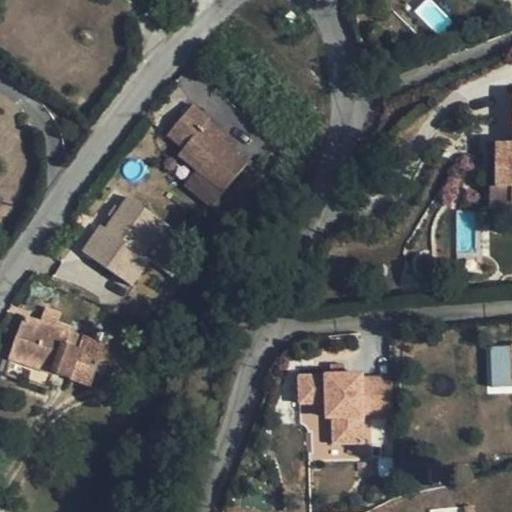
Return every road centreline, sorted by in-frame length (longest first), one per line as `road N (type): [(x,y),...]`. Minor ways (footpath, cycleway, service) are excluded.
road 1 (residential): [(218,5),(130,102),(0,287)]
road 2 (residential): [(258,337),(343,104),(344,67),(323,10)]
road 3 (residential): [(258,337),(511,306)]
road 4 (unknown): [(334,142),(361,164),(394,159),(431,97),(511,34)]
road 5 (residential): [(197,511),(258,337)]
road 6 (unknown): [(76,178),(39,109),(0,77)]
